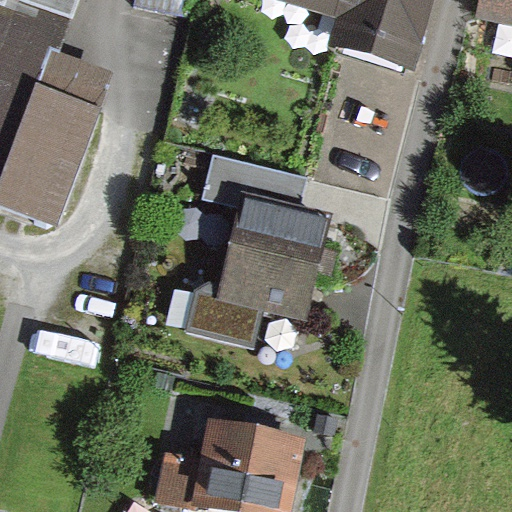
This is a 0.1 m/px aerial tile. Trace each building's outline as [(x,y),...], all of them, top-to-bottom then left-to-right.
[(0,189),(0,204),(59,226),(112,73),(57,54),(75,0),(0,0),(0,188),(0,189)] [(181,14),(183,0),(136,0),(136,5),(181,14)] [(435,0),(278,0),(338,18),(331,41),(415,67),(435,0)] [(511,0),(478,0),(475,16),(511,24),(511,0)] [(321,256),(331,215),(302,209),(308,179),(214,158),(205,200),(239,208),(222,282),(212,280),(196,290),(186,331),(254,348),(263,312),(305,322),(321,256)] [(210,511),(293,511),(308,434),(268,426),(210,415),(201,460),(168,454),(159,502),(210,511)]
